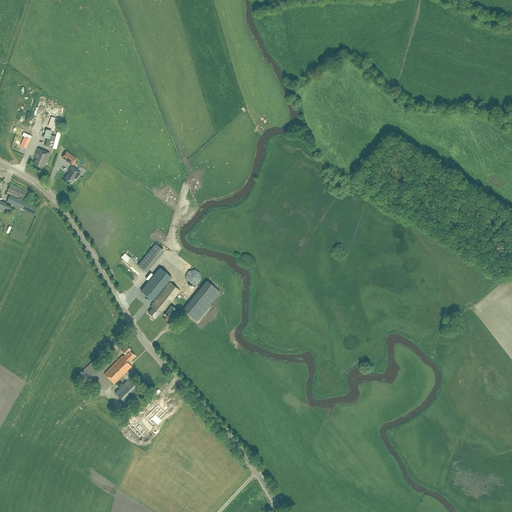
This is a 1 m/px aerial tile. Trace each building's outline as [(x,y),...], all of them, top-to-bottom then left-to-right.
[(56,130),(56,127),(55,130),(52,129),(51,131),(46,130),(43,137),(47,138),(45,146),(52,148),(56,133),(56,132),(57,133),(57,131),(56,130)] [(27,146),(29,142),(30,141),(24,138),(21,144),(24,145),(27,146)] [(45,163),(50,153),(38,148),(35,154),(37,154),(33,164),(42,168),(44,163),(45,163)] [(66,152),(62,158),(72,165),(76,159),(66,152)] [(75,180),(80,173),(71,166),(68,169),(70,170),(64,178),(71,183),(74,179),(75,180)] [(23,200),(27,192),(10,184),(7,192),(23,200)] [(34,214),(36,211),(37,207),(11,195),(9,195),(9,196),(7,202),(34,214)] [(146,272),(164,251),(155,244),(137,265),(146,272)] [(124,256),(122,260),(130,265),(132,260),(124,256)] [(116,269),(127,278),(128,277),(126,275),(128,271),(125,268),(120,264),(116,269)] [(130,268),(129,271),(137,276),(138,274),(130,268)] [(152,301),(171,278),(159,268),(141,292),(152,301)] [(191,285),(197,284),(201,279),(200,273),(194,270),(188,271),(185,276),(186,282),(191,285)] [(183,309),(197,321),(220,292),(206,281),(183,309)] [(165,313),(163,311),(180,290),(169,282),(150,306),(152,308),(148,313),(155,318),(156,316),(157,317),(159,315),(167,321),(176,310),(170,305),(165,313)] [(173,306),(178,310),(180,307),(175,303),(177,301),(174,299),(171,303),(173,305),(173,306)] [(103,374),(113,384),(131,366),(128,363),(135,356),(129,351),(130,350),(126,346),(121,351),(124,354),(103,374)] [(99,386),(91,379),(101,369),(92,361),(77,376),(83,383),(84,382),(95,391),(99,386)] [(165,412),(158,405),(146,417),(153,424),(155,422),(157,425),(161,421),(159,418),(165,412)] [(144,431),(135,422),(129,427),(139,436),(144,431)]
